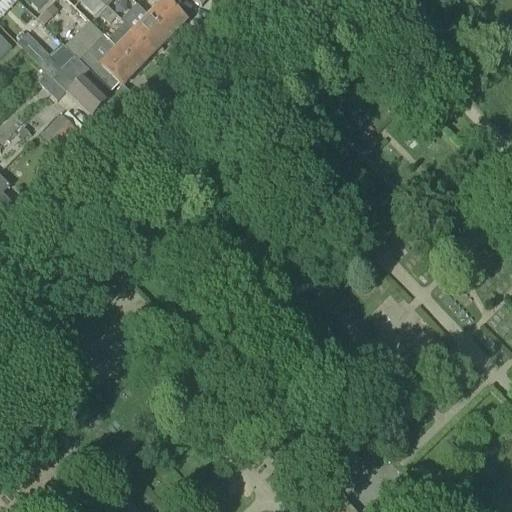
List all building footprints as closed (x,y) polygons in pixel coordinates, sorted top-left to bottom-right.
[(34,0),(31,6),(37,12),(49,0),(34,0)] [(107,10),(96,0),(82,0),(79,4),(96,21),(99,18),(109,27),(116,20),(107,10)] [(96,0),(107,10),(116,0),(96,0)] [(185,0),(201,10),(207,0),(185,0)] [(149,19),(170,41),(186,25),(164,2),(149,19)] [(37,21),(43,27),(58,13),(52,7),(37,21)] [(121,23),(123,27),(154,57),(170,41),(149,19),(137,7),(121,23)] [(154,57),(123,27),(107,43),(138,73),(154,57)] [(25,38),(22,35),(16,40),(19,43),(25,38)] [(17,47),(27,57),(36,48),(26,38),(17,47)] [(111,95),(119,87),(122,90),(138,73),(107,43),(103,38),(78,63),(89,74),(111,95)] [(58,70),(49,60),(39,70),(46,76),(65,95),(92,120),(109,103),(84,79),(89,74),(78,63),(71,56),(58,70)] [(57,103),(65,95),(46,76),(37,84),(57,103)] [(76,133),(60,118),(40,138),(56,154),(76,133)] [(24,130),(19,135),(24,141),(30,135),(24,130)] [(0,205),(0,244),(25,220),(18,212),(12,218),(0,205)] [(333,497),(332,497),(320,509),(323,511),(351,511),(343,503),(341,505),(333,497)]
